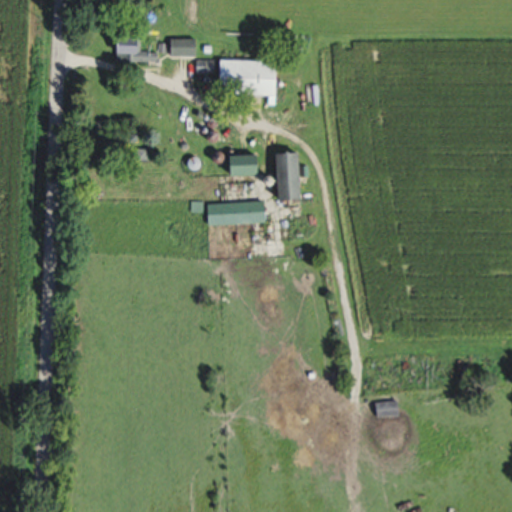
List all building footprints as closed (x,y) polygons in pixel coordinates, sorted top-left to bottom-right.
[(109,39),(109,62),(154,63),(154,53),(136,53),(136,39),(109,39)] [(192,40),(164,40),(164,57),(192,57),(192,40)] [(209,73),(208,62),(192,63),(192,75),(209,73)] [(267,97),(267,62),(212,62),(212,97),(267,97)] [(290,201),(290,155),(268,155),(268,201),(290,201)] [(219,177),(247,177),(247,158),(219,158),(219,177)] [(260,204),(202,204),(202,225),(260,225),(260,204)] [(373,403),(373,419),(397,419),(397,403),(373,403)]
